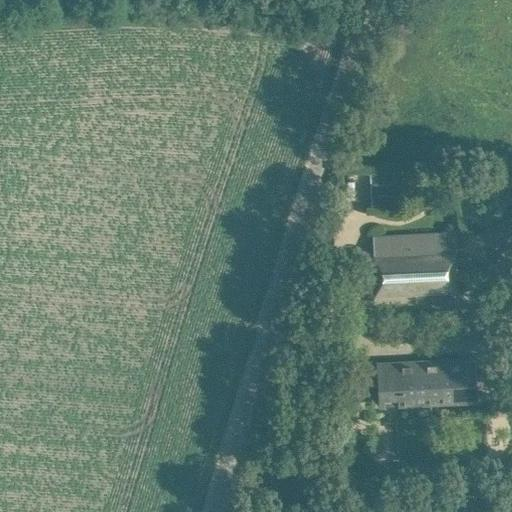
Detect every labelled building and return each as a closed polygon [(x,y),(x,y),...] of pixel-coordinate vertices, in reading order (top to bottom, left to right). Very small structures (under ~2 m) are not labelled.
[(384,184),(407,184),(407,154),(383,154),(384,184)] [(388,215),(389,230),(460,230),(460,215),(388,215)] [(511,246),(511,218),(471,239),(482,261),(511,246)] [(456,233),(392,236),(372,237),(373,251),(357,252),(358,281),(374,281),(375,295),(458,292),(456,233)] [(475,359),(376,364),(378,406),(477,401),(475,359)] [(442,438),(442,453),(467,452),(466,438),(442,438)]
